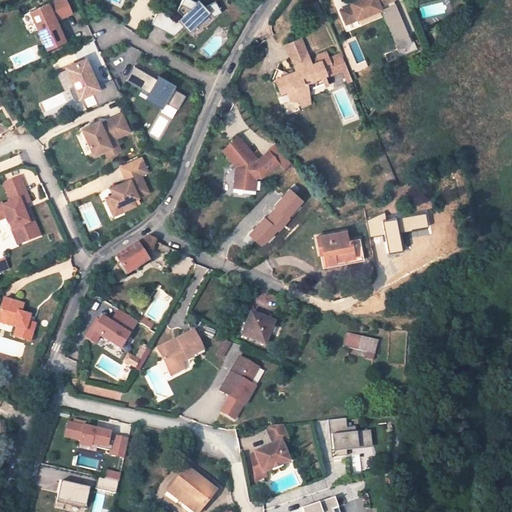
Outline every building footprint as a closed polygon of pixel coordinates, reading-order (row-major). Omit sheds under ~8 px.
[(64,0),(54,0),(29,12),(46,49),(64,41),(54,20),(71,13),(64,0)] [(176,19),(157,10),(150,24),(172,35),(182,26),(186,30),(197,18),(199,20),(208,11),(212,16),(220,12),(215,1),(204,6),(198,0),(197,0),(196,1),(192,0),(180,0),(175,10),(181,16),(177,19),(177,20),(176,20),(176,19)] [(391,0),(356,0),(350,3),(351,6),(340,11),(345,24),(379,10),(377,6),(391,0)] [(396,3),(381,9),(397,48),(412,42),(396,3)] [(291,57),(305,51),(300,40),(286,45),(291,57)] [(301,105),(311,102),(307,84),(306,81),(325,73),(326,76),(343,69),(337,55),(328,59),(325,52),(316,56),(319,62),(311,66),(305,51),(291,57),(296,72),(289,75),(284,71),(283,77),(275,80),(278,85),(286,82),(290,91),(297,93),(301,105)] [(340,53),(337,55),(343,69),(346,68),(340,53)] [(84,59),(65,67),(74,86),(68,89),(73,100),(91,92),(97,105),(119,95),(112,79),(96,86),(84,59)] [(156,79),(133,66),(125,80),(148,93),(147,96),(140,92),(138,95),(160,107),(163,102),(176,109),(184,95),(171,87),(173,84),(158,76),(156,79)] [(348,81),(351,80),(346,68),(343,69),(348,81)] [(113,138),(129,131),(121,113),(99,123),(98,121),(81,128),(93,155),(103,150),(110,147),(107,141),(113,138)] [(252,156),(236,136),(220,149),(236,168),(235,176),(233,175),(232,187),(247,189),(248,179),(253,180),(254,176),(259,177),(276,162),(267,151),(254,161),(251,157),(252,156)] [(119,150),(113,138),(107,141),(110,147),(103,150),(106,156),(119,150)] [(147,192),(140,175),(146,172),(140,157),(119,167),(126,181),(109,188),(112,194),(108,196),(113,207),(120,205),(122,211),(134,205),(132,199),(147,192)] [(30,205),(19,180),(3,187),(11,206),(2,209),(1,207),(0,207),(0,223),(6,220),(12,233),(21,229),(27,244),(40,238),(30,213),(25,216),(22,208),(30,205)] [(113,207),(108,196),(105,198),(112,215),(122,211),(120,205),(113,207)] [(21,229),(12,233),(18,248),(27,244),(21,229)] [(345,231),(316,237),(319,253),(323,252),(325,262),(335,260),(335,259),(353,255),(353,257),(362,255),(359,239),(347,241),(345,231)] [(147,236),(137,243),(145,256),(152,241),(153,239),(147,236)] [(115,258),(125,274),(147,260),(145,256),(137,243),(115,258)] [(161,244),(159,249),(168,252),(168,251),(172,252),(173,249),(161,244)] [(14,338),(29,344),(35,326),(28,323),(30,317),(21,314),(24,306),(4,299),(0,310),(0,318),(14,323),(12,329),(16,330),(14,338)] [(121,351),(138,322),(117,309),(110,321),(102,315),(91,330),(88,328),(82,335),(95,345),(101,338),(121,351)] [(264,343),(273,321),(251,312),(242,334),(264,343)] [(0,324),(12,329),(14,323),(0,318),(0,324)] [(144,318),(141,323),(149,328),(152,324),(144,318)] [(170,371),(184,363),(182,361),(183,360),(189,357),(189,356),(195,353),(196,355),(206,350),(196,329),(180,337),(181,342),(175,345),(173,341),(159,348),(170,371)] [(358,349),(374,352),(377,340),(362,336),(347,332),(344,344),(358,349)] [(222,340),(217,354),(223,357),(229,343),(222,340)] [(136,356),(128,353),(124,362),(141,369),(150,347),(141,344),(136,356)] [(238,355),(228,370),(228,372),(231,373),(228,377),(227,379),(224,377),(216,388),(227,395),(217,410),(230,417),(239,402),(241,403),(252,385),(252,384),(247,382),(256,367),(238,355)] [(173,376),(187,369),(184,363),(170,371),(173,376)] [(347,418),(330,420),(334,458),(345,457),(345,449),(372,447),(371,431),(356,432),(356,427),(352,427),(352,423),(347,423),(347,418)] [(110,432),(68,422),(65,436),(80,440),(79,444),(90,447),(91,443),(97,445),(97,447),(111,451),(110,454),(124,458),(128,439),(109,435),(110,432)] [(248,482),(259,477),(257,473),(283,462),(275,444),(282,441),(276,425),(260,427),(267,447),(249,453),(243,456),(248,482)] [(199,510),(215,491),(186,467),(167,490),(179,500),(182,496),(199,510)] [(109,471),(107,478),(118,481),(119,481),(121,474),(109,471)] [(118,481),(107,478),(98,477),(96,488),(116,493),(118,481)] [(87,486),(61,481),(56,500),(84,507),(87,486)] [(189,511),(197,511),(199,510),(182,496),(179,500),(177,502),(189,511)] [(339,511),(335,498),(292,511),(339,511)]
